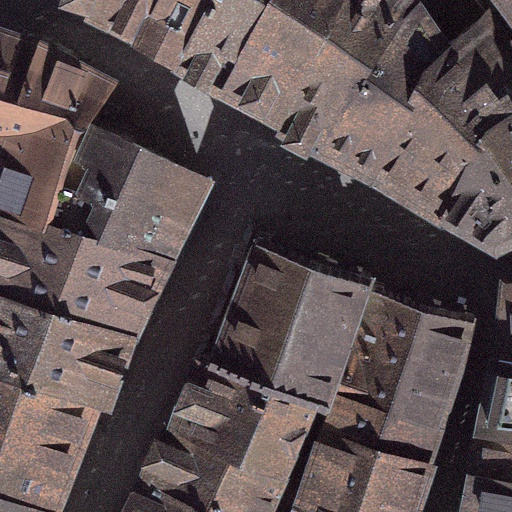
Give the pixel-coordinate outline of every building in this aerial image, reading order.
[(65,0),(180,57),(211,0),(65,0)] [(211,0),(180,57),(226,86),(266,0),(211,0)] [(345,0),(266,0),(226,86),(286,118),(345,0)] [(345,0),(286,118),(328,143),(378,53),(422,0),(345,0)] [(328,143),(452,216),(470,172),(457,159),(463,138),(440,120),(440,105),(462,71),(511,58),(511,56),(486,12),(475,0),(422,0),(378,53),(328,143)] [(40,48),(0,34),(0,153),(5,155),(0,168),(0,220),(0,221),(42,235),(49,219),(79,118),(92,122),(112,92),(49,62),(48,49),(40,48)] [(499,242),(511,235),(511,58),(462,71),(440,105),(440,120),(463,138),(457,159),(470,172),(452,216),(499,242)] [(79,118),(49,219),(170,253),(204,179),(92,122),(79,118)] [(0,221),(0,294),(133,334),(170,253),(49,219),(42,235),(0,221)] [(378,280),(261,234),(210,360),(323,404),(333,408),(335,404),(376,286),(378,280)] [(476,312),(376,286),(335,404),(436,433),(476,312)] [(0,294),(0,373),(93,404),(104,406),(133,334),(0,294)] [(496,432),(511,434),(511,357),(496,432)] [(323,404),(210,360),(178,427),(293,475),(323,404)] [(0,373),(0,487),(52,507),(93,404),(0,373)] [(415,500),(436,433),(335,404),(333,408),(313,469),(415,500)] [(276,511),(293,475),(178,427),(169,422),(147,476),(226,511),(276,511)] [(487,470),(511,474),(511,434),(496,432),(487,470)] [(410,511),(415,500),(313,469),(294,511),(410,511)] [(511,511),(511,474),(487,470),(478,511),(511,511)] [(226,511),(147,476),(128,511),(226,511)] [(0,511),(50,511),(52,507),(0,487),(0,511)]
